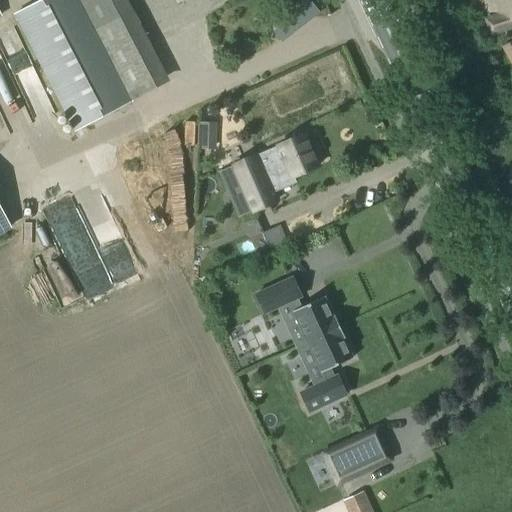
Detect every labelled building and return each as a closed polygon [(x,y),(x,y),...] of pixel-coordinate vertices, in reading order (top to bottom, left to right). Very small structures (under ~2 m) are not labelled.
[(125,0),(43,0),(15,15),(75,132),(166,85),(150,53),(152,52),(125,0)] [(511,0),(478,0),(491,36),(511,29),(511,0)] [(312,6),(298,22),(306,29),(320,13),(312,6)] [(511,41),(501,48),(511,68),(511,41)] [(189,157),(292,115),(280,86),(177,128),(189,157)] [(254,149),(286,138),(281,125),(249,136),(254,149)] [(317,166),(303,134),(276,145),(277,147),(267,152),(266,150),(237,163),(257,209),(268,204),(281,198),(277,188),(292,181),(291,178),(317,166)] [(177,135),(127,153),(133,171),(184,152),(177,135)] [(98,178),(109,178),(108,153),(98,153),(98,178)] [(167,189),(131,199),(166,323),(183,318),(187,330),(227,318),(192,199),(172,205),(167,189)] [(0,232),(10,228),(0,208),(0,232)] [(300,296),(292,278),(255,295),(263,313),(300,296)] [(333,318),(324,298),(293,312),(307,342),(339,328),(335,318),(333,318)] [(184,336),(194,367),(243,351),(233,320),(184,336)] [(177,352),(186,347),(176,325),(166,329),(177,352)] [(344,337),(339,328),(307,342),(325,382),(300,394),(308,413),(346,395),(337,376),(334,378),(329,369),(352,359),(342,338),(344,337)] [(391,460),(376,428),(322,453),(337,485),(391,460)] [(344,501),(348,511),(365,511),(357,495),(344,501)]
